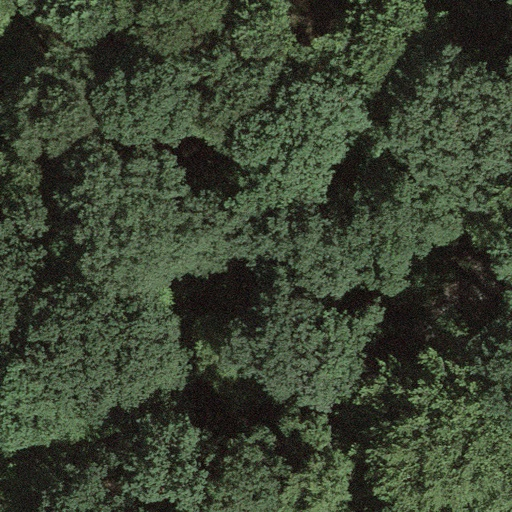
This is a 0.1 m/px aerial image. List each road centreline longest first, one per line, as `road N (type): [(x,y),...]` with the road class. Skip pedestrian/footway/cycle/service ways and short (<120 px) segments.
road 1 (track): [(263,511),(365,392),(511,265)]
road 2 (track): [(365,392),(511,394)]
